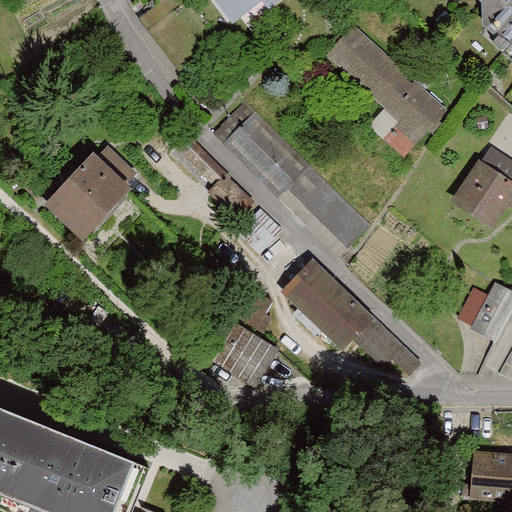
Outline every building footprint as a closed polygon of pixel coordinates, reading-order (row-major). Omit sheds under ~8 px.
[(219,0),(236,24),(268,0),(219,0)] [(511,0),(484,0),(488,3),(486,24),(511,48),(511,0)] [(356,32),(332,58),(406,122),(391,141),(411,159),(449,112),(356,32)] [(370,228),(245,108),(216,138),(341,258),(370,228)] [(196,145),(185,157),(218,189),(212,194),(241,222),(258,205),(196,145)] [(511,162),(492,149),(455,201),(496,230),(511,207),(511,162)] [(99,154),(49,206),(86,241),(135,190),(130,184),(137,177),(111,152),(104,159),(99,154)] [(258,208),(240,235),(263,251),(281,224),(258,208)] [(423,368),(316,264),(287,294),(347,352),(356,343),(384,371),(393,361),(412,379),(423,368)] [(511,289),(496,281),(489,293),(474,286),(457,318),(497,339),(511,310),(511,289)] [(211,357),(256,385),(279,348),(234,320),(211,357)] [(126,511),(148,458),(0,399),(0,483),(73,511),(126,511)] [(511,457),(479,455),(474,502),(511,504),(511,457)]
